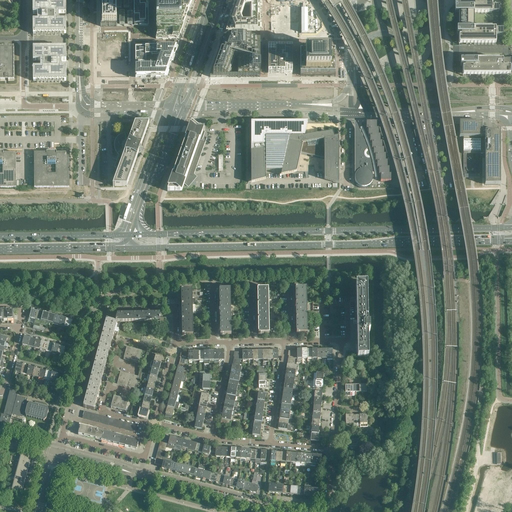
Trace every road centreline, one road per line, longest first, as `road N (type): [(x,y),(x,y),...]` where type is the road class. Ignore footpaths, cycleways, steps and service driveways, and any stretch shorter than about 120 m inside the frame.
road 1 (primary): [(129,248),(511,240)]
road 2 (primary): [(511,227),(134,234)]
road 3 (residential): [(154,423),(102,410),(118,338),(172,352)]
road 4 (tertiary): [(183,107),(350,112)]
road 5 (unclassified): [(281,511),(139,474)]
road 6 (tertiary): [(134,234),(183,107)]
road 7 (tertiary): [(169,107),(126,235)]
road 8 (primary): [(0,250),(129,248)]
road 9 (primary): [(126,235),(0,237)]
